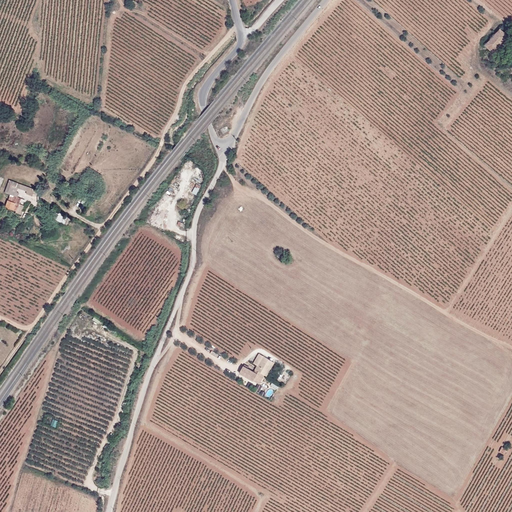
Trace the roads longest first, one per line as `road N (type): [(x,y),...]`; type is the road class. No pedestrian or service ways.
road 1 (tertiary): [(221,153),(195,214),(190,264),(107,511)]
road 2 (unclassified): [(325,0),(261,79),(221,153)]
